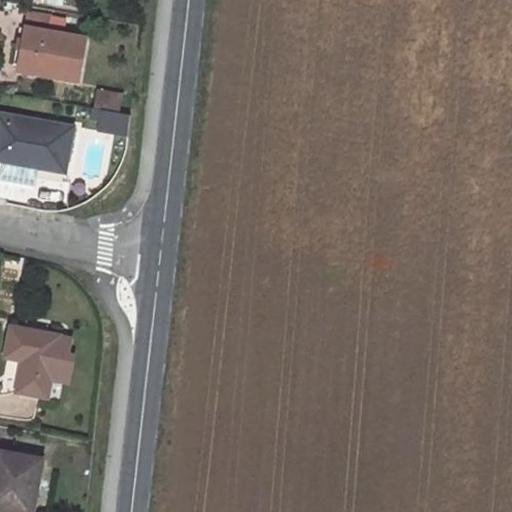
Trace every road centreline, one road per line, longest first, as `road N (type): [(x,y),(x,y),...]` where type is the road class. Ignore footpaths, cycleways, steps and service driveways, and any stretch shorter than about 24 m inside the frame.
road 1 (secondary): [(157,260),(185,0)]
road 2 (secondary): [(129,511),(157,260)]
road 3 (residential): [(0,228),(157,260)]
